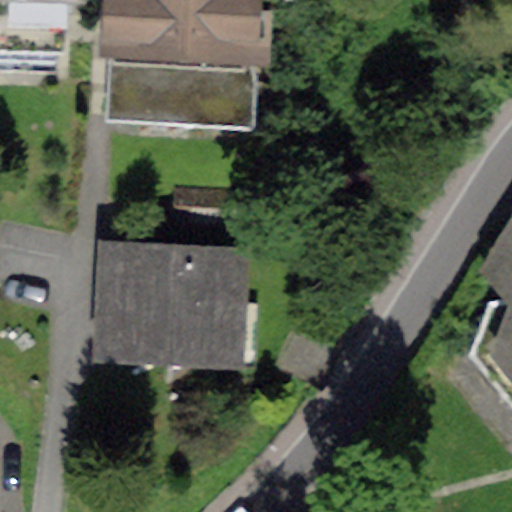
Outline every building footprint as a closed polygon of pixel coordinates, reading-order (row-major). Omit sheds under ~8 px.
[(0,0),(0,56),(57,58),(62,0),(0,0)] [(118,101),(251,108),(253,75),(246,37),(266,37),(259,0),(113,0),(111,34),(122,34),(118,101)] [(182,182),(182,215),(261,218),(263,185),(182,182)] [(511,221),(489,260),(511,287),(511,290),(491,294),(471,346),(506,390),(511,388),(511,221)] [(255,343),(257,298),(231,296),(233,254),(116,248),(111,336),(255,343)] [(301,306),(277,355),(317,375),(342,326),(301,306)]
